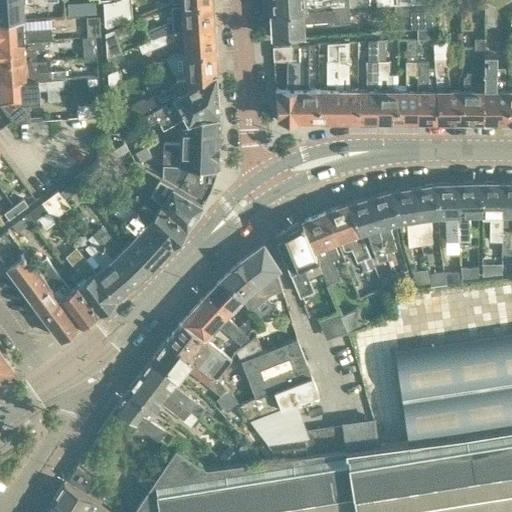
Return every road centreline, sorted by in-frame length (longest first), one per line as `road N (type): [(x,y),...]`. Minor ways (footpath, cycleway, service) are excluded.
road 1 (tertiary): [(214,230),(88,356)]
road 2 (residential): [(266,172),(251,141),(242,0)]
road 3 (residential): [(5,511),(68,412),(53,381)]
road 4 (tertiary): [(371,152),(511,152)]
